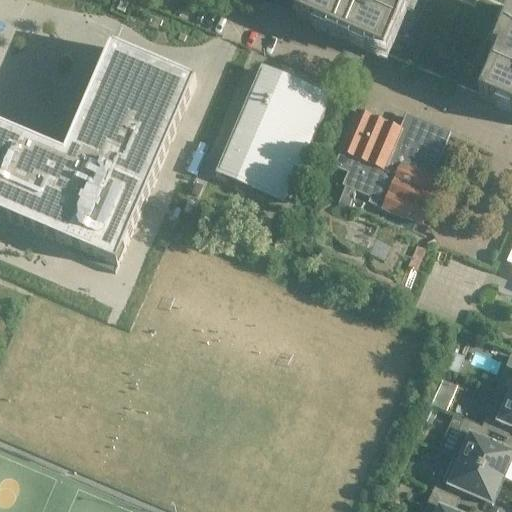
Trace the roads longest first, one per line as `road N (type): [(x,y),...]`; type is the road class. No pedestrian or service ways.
road 1 (unclassified): [(511,129),(214,0)]
road 2 (unknown): [(496,123),(446,256)]
